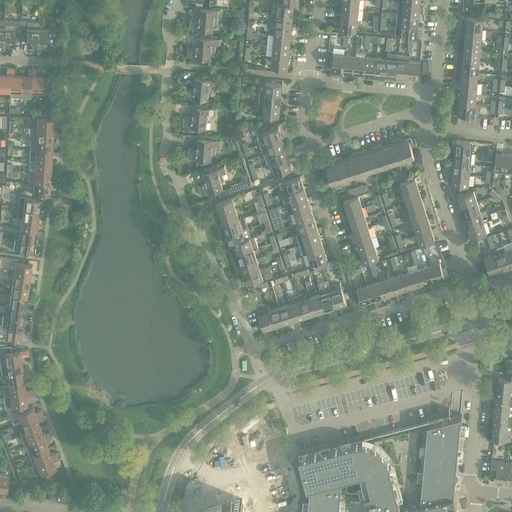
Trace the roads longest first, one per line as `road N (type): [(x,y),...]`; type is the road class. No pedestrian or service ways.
road 1 (residential): [(251,349),(166,161),(164,100),(177,0)]
road 2 (residential): [(251,349),(471,286)]
road 3 (tertiary): [(267,380),(455,326)]
road 4 (tertiary): [(162,511),(190,437),(267,380)]
road 5 (residential): [(471,286),(427,128)]
road 6 (residential): [(467,356),(477,389),(469,474),(477,492)]
